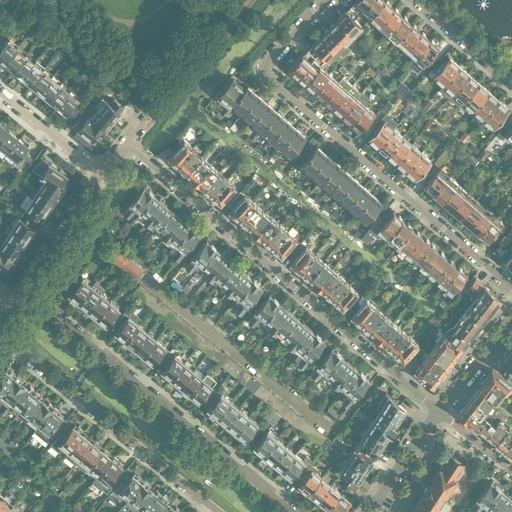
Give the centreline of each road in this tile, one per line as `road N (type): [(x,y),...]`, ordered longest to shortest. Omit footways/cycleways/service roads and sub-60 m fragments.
road 1 (residential): [(511,287),(267,77),(265,65),(327,0)]
road 2 (residential): [(437,410),(128,142)]
road 3 (residential): [(294,511),(57,316)]
road 4 (residential): [(218,511),(10,341)]
road 5 (residential): [(14,302),(103,175)]
road 6 (residential): [(0,89),(103,175)]
road 7 (residential): [(511,82),(417,0)]
road 8 (residential): [(370,511),(437,410)]
